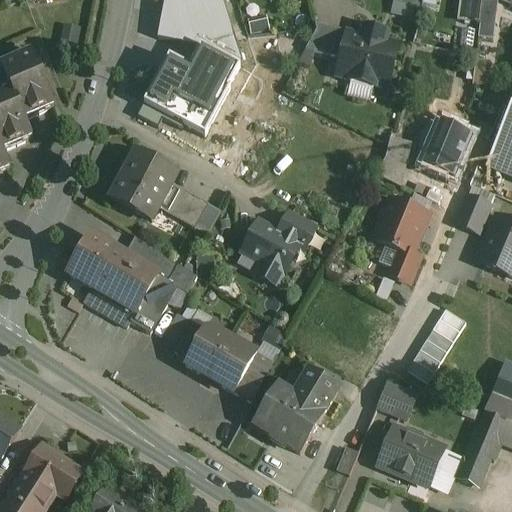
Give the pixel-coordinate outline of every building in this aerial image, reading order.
[(221,0),(186,0),(174,4),(174,7),(173,7),(173,4),(164,7),(157,42),(201,51),(238,71),(239,71),(242,65),(224,6),(221,0)] [(482,0),(465,0),(462,24),(479,26),(482,3),(482,0)] [(496,5),(482,3),(479,26),(477,40),(491,42),(496,5)] [(342,32),(314,26),(315,32),(304,52),(340,60),(346,36),(342,35),(342,32)] [(386,36),(361,30),(359,38),(346,35),(346,36),(340,60),(337,74),(350,77),(348,83),(350,84),(351,83),(372,88),(372,89),(374,89),(374,88),(386,91),(397,47),(384,44),(386,36)] [(201,51),(189,72),(227,93),(238,71),(201,51)] [(9,94),(0,97),(0,174),(9,171),(1,152),(9,149),(7,143),(19,138),(21,144),(31,139),(23,121),(32,117),(29,112),(41,107),(43,112),(53,108),(30,54),(13,62),(16,69),(1,75),(9,94)] [(484,86),(489,63),(479,61),(474,84),(484,86)] [(167,62),(144,106),(162,116),(185,72),(167,62)] [(189,72),(186,71),(185,72),(162,116),(162,117),(204,140),(228,94),(189,72)] [(511,114),(493,160),(511,167),(511,114)] [(389,141),(384,161),(375,178),(400,191),(400,190),(410,147),(389,141)] [(175,179),(134,157),(109,203),(150,225),(157,212),(170,188),(175,179)] [(207,208),(170,188),(157,212),(194,232),(207,208)] [(423,212),(428,203),(413,196),(409,206),(423,212)] [(489,209),(467,200),(455,228),(477,237),(489,209)] [(427,218),(390,203),(381,224),(387,226),(379,246),(390,251),(383,268),(393,272),(401,255),(410,259),(411,257),(427,218)] [(313,231),(289,218),(288,217),(287,219),(278,237),(298,248),(298,250),(301,252),(303,253),(304,251),(314,233),(315,232),(313,231)] [(511,227),(495,220),(476,266),(511,281),(511,227)] [(278,237),(258,226),(257,227),(258,228),(243,254),(242,256),(244,257),(245,257),(260,265),(255,275),(254,275),(254,276),(255,277),(275,288),(276,289),(277,287),(282,278),(298,250),(298,248),(278,237)] [(177,269),(134,242),(133,243),(123,260),(157,279),(156,281),(167,287),(177,269)] [(123,260),(112,254),(90,292),(134,318),(135,318),(156,281),(157,279),(123,260)] [(410,259),(401,255),(393,272),(390,280),(409,288),(420,261),(411,257),(410,259)] [(191,270),(186,267),(183,273),(191,278),(191,270)] [(183,273),(177,269),(167,287),(176,292),(186,298),(196,281),(191,278),(183,273)] [(156,281),(135,318),(134,318),(129,326),(149,338),(176,292),(167,287),(156,281)] [(196,314),(187,309),(181,321),(190,326),(196,315),(196,314)] [(439,323),(459,336),(465,326),(445,314),(439,323)] [(210,323),(196,315),(190,326),(204,334),(210,323)] [(177,319),(163,344),(175,351),(186,332),(177,327),(181,321),(177,319)] [(190,326),(181,321),(177,327),(186,332),(190,326)] [(432,334),(452,346),(459,336),(439,323),(432,334)] [(175,351),(173,356),(187,364),(204,334),(190,326),(175,351)] [(214,334),(211,332),(204,334),(187,364),(184,369),(202,380),(204,377),(209,380),(208,381),(209,381),(231,344),(228,342),(227,337),(218,332),(214,334)] [(432,334),(426,344),(446,357),(452,346),(432,334)] [(235,346),(231,344),(209,381),(210,382),(211,381),(219,386),(218,389),(233,398),(250,368),(255,358),(249,354),(249,349),(240,344),(235,346)] [(419,354),(439,367),(446,357),(426,344),(419,354)] [(419,354),(413,364),(433,377),(439,367),(419,354)] [(272,367),(256,358),(255,358),(250,368),(266,378),(272,367)] [(407,374),(427,387),(433,377),(413,364),(407,374)] [(266,378),(250,368),(233,398),(250,408),(266,378)] [(338,394),(307,375),(293,399),(278,390),(253,430),(299,458),(324,418),(323,417),(338,394)] [(409,397),(386,387),(376,413),(399,423),(409,397)] [(511,406),(492,398),(456,484),(470,489),(480,485),(489,464),(493,465),(500,447),(511,417),(511,406)] [(511,417),(500,447),(511,451),(511,417)] [(0,462),(18,434),(0,422),(0,462)] [(443,453),(393,432),(377,471),(427,492),(443,453)] [(83,476),(42,449),(23,478),(52,497),(64,505),(83,476)] [(358,458),(345,452),(335,475),(348,480),(358,458)] [(24,479),(1,511),(42,511),(52,497),(23,478),(23,479),(24,479)] [(139,511),(105,490),(91,511),(139,511)]
